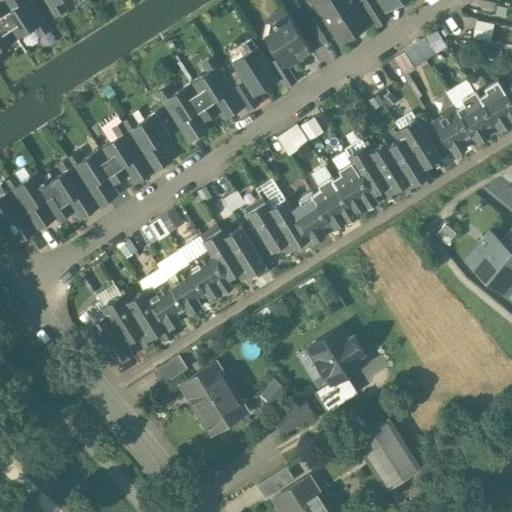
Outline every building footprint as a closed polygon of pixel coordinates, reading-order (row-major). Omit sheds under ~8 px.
[(0,47),(44,19),(31,0),(2,0),(9,10),(0,15),(0,47)] [(357,0),(310,0),(319,14),(333,35),(335,39),(359,24),(361,28),(371,21),(357,0)] [(383,9),(377,0),(357,0),(371,21),(374,26),(389,17),(383,9)] [(377,0),(383,9),(396,0),(377,0)] [(312,51),(284,8),(269,17),(275,25),(272,38),(270,39),(281,56),(287,66),(288,66),(310,51),(310,52),(312,51)] [(333,35),(319,14),(307,22),(321,43),(333,35)] [(476,34),(490,36),(493,22),(479,19),(476,34)] [(391,52),(399,70),(449,48),(441,30),(391,52)] [(252,38),(243,44),(248,52),(232,62),(243,80),(253,95),(254,95),(279,78),(258,45),(257,46),(252,38)] [(287,66),(281,56),(270,63),(279,78),(284,86),(296,79),(288,66),(287,66)] [(220,64),(163,100),(189,141),(209,128),(198,110),(214,101),(225,118),(245,105),(246,105),(234,86),(220,64)] [(511,99),(504,86),(499,78),(485,87),(488,91),(480,96),(482,100),(481,101),(497,126),(496,126),(497,128),(498,130),(511,121),(511,99)] [(253,95),(243,80),(234,86),(246,105),(245,105),(249,111),(260,103),(254,95),(253,95)] [(497,126),(481,101),(482,100),(480,96),(476,90),(462,98),(465,103),(457,108),(460,112),(459,112),(475,138),(474,138),(475,140),(476,142),(497,128),(496,126),(497,126)] [(475,138),(459,112),(460,112),(457,108),(453,102),(440,110),(445,118),(435,125),(453,153),(475,140),(474,138),(475,138)] [(45,182),(55,198),(54,198),(62,210),(71,204),(80,218),(119,193),(107,176),(123,165),(135,183),(173,158),(162,141),(171,135),(155,111),(45,182)] [(280,136),(291,151),(325,128),(315,112),(280,136)] [(386,141),(370,151),(366,144),(349,155),(373,194),(374,194),(389,185),(393,192),(410,181),(412,185),(430,174),(425,166),(441,157),(416,117),(398,129),(403,136),(389,145),(386,141)] [(373,194),(349,155),(348,156),(351,161),(339,169),(344,177),(336,182),(335,183),(353,211),(354,211),(366,203),(369,207),(379,201),(374,194),(373,194)] [(38,171),(0,195),(0,228),(6,225),(18,242),(56,217),(47,203),(54,198),(55,198),(45,182),(38,171)] [(332,175),(318,184),(323,192),(316,197),(315,198),(333,226),(346,218),(347,218),(346,216),(353,211),(335,183),(336,182),(332,175)] [(234,207),(247,200),(240,188),(227,195),(234,207)] [(295,212),(285,197),(270,208),(265,201),(247,212),(272,251),(288,241),(292,248),(309,238),(311,242),(326,232),(325,231),(333,226),(315,198),(316,197),(311,190),(298,199),(303,207),(295,212)] [(144,226),(153,241),(187,221),(178,206),(144,226)] [(353,211),(346,216),(347,218),(346,218),(348,222),(358,216),(354,211),(353,211)] [(241,226),(225,236),(221,229),(203,240),(207,247),(207,246),(228,279),(228,278),(243,269),(248,276),(266,265),(241,226)] [(511,228),(502,240),(490,230),(465,261),(508,296),(511,291),(511,228)] [(228,279),(207,246),(207,247),(194,254),(200,263),(192,268),(191,268),(209,297),(221,289),(223,288),(221,286),(230,281),(228,278),(228,279)] [(192,268),(187,261),(174,270),(179,278),(171,283),(167,276),(152,285),(158,293),(150,298),(145,290),(127,302),(122,294),(102,306),(106,314),(89,325),(112,362),(132,349),(127,342),(144,331),(148,339),(181,318),(180,317),(202,303),(201,301),(209,297),(191,268),(192,268)] [(230,281),(221,286),(223,288),(221,289),(223,292),(233,286),(230,281)] [(342,325),(308,347),(331,382),(365,361),(360,353),(364,351),(354,336),(351,338),(342,325)] [(179,354),(153,370),(162,384),(188,367),(179,354)] [(215,362),(182,383),(211,429),(229,418),(226,413),(241,404),(215,362)] [(305,399),(293,407),(302,421),(314,414),(305,399)] [(293,407),(274,419),(283,433),(302,421),(293,407)] [(388,417),(353,439),(385,491),(421,468),(388,417)] [(286,466),(257,484),(265,497),(294,479),(286,466)] [(330,511),(308,476),(275,497),(284,511),(330,511)]
